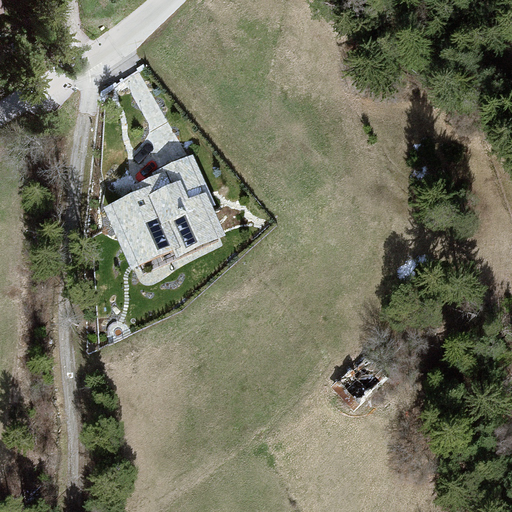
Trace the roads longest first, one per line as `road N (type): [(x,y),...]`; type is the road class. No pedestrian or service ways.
road 1 (unclassified): [(65,511),(77,329),(62,95)]
road 2 (unclassified): [(62,95),(162,0)]
